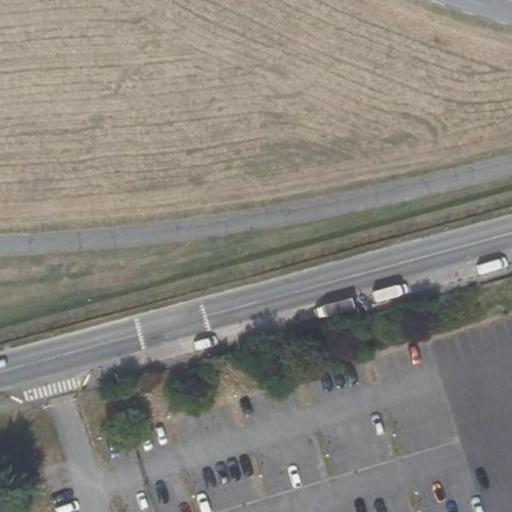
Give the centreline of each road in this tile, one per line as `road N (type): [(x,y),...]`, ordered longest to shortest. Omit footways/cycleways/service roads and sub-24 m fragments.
road 1 (unclassified): [(511,233),(0,373)]
road 2 (unknown): [(511,354),(81,485)]
road 3 (unknown): [(250,511),(511,424)]
road 4 (unknown): [(42,361),(81,485)]
